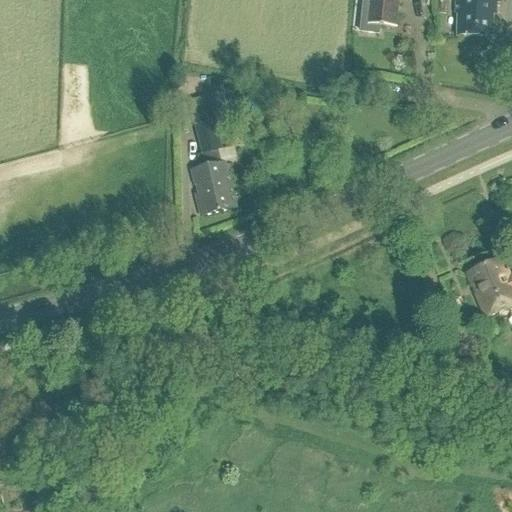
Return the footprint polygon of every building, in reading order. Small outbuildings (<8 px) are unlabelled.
[(396,30),(399,2),(403,3),(403,0),(366,0),(366,4),(364,4),(360,35),(379,37),(379,29),(396,30)] [(499,4),(498,0),(456,0),(456,15),(460,16),(459,38),(492,39),(493,4),(499,4)] [(447,3),(437,3),(436,16),(446,16),(447,3)] [(199,158),(200,169),(192,171),(193,176),(199,198),(197,198),(202,219),(238,210),(228,170),(210,99),(191,104),(204,157),(199,158)] [(511,278),(511,279),(510,278),(507,280),(499,263),(468,276),(487,320),(511,309),(511,278)] [(134,381),(142,371),(134,364),(125,375),(134,381)] [(441,366),(442,389),(485,387),(484,364),(441,366)] [(46,451),(61,445),(53,425),(38,431),(46,451)]
